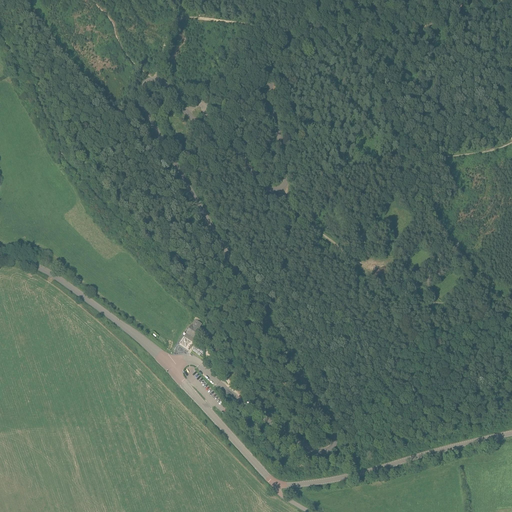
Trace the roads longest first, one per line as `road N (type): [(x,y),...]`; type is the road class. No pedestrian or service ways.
road 1 (tertiary): [(169,366),(193,360),(312,449),(330,448),(334,434),(145,110),(144,84),(162,82),(262,186),(276,190),(287,176),(269,91),(275,65),(317,27),(422,0)]
road 2 (tertiary): [(276,483),(329,480),(511,433)]
road 3 (tertiary): [(169,366),(60,279),(0,257)]
road 4 (tertiary): [(276,483),(169,366)]
road 5 (track): [(405,166),(351,18)]
road 6 (track): [(317,27),(176,19)]
road 7 (unknown): [(511,137),(499,0)]
road 8 (track): [(405,166),(364,198),(359,265)]
